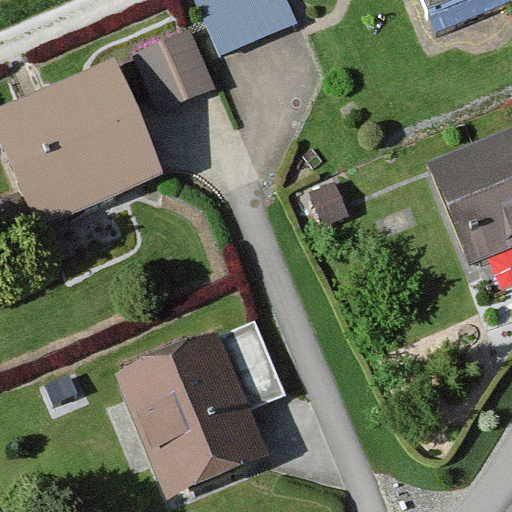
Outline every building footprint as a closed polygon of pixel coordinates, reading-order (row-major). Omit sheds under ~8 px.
[(200,0),(221,51),(298,20),(290,0),(200,0)] [(425,0),(437,29),(510,0),(425,0)] [(192,43),(138,67),(162,122),(216,98),(192,43)] [(118,74),(0,124),(0,145),(44,247),(170,193),(118,74)] [(511,146),(437,178),(482,285),(511,272),(511,146)] [(197,511),(277,479),(221,346),(122,387),(174,511),(197,511)]
